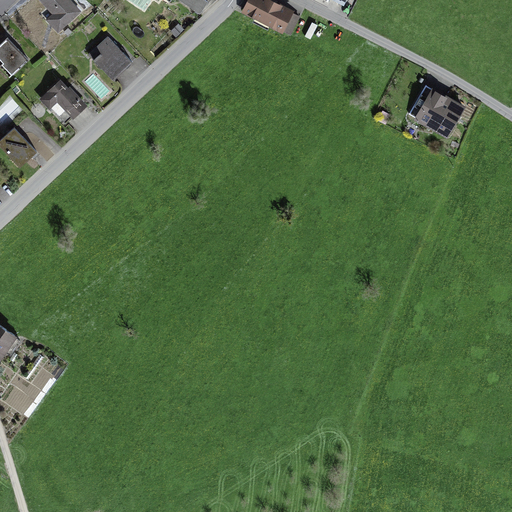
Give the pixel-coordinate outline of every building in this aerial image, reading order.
[(69,0),(45,0),(41,4),(52,18),(47,23),(59,36),(83,16),(69,0)] [(177,3),(202,20),(211,7),(206,4),(208,0),(154,0),(167,10),(177,3)] [(298,18),(262,0),(251,0),(243,16),(288,38),(298,18)] [(320,0),(346,13),(352,0),(320,0)] [(108,39),(89,57),(115,84),(134,66),(108,39)] [(9,42),(0,50),(0,63),(14,77),(29,62),(9,42)] [(63,83),(43,103),(68,128),(88,108),(63,83)] [(449,145),(468,111),(435,92),(416,126),(449,145)] [(16,132),(0,146),(0,150),(22,173),(39,156),(16,132)] [(0,323),(0,359),(2,361),(19,336),(0,323)]
